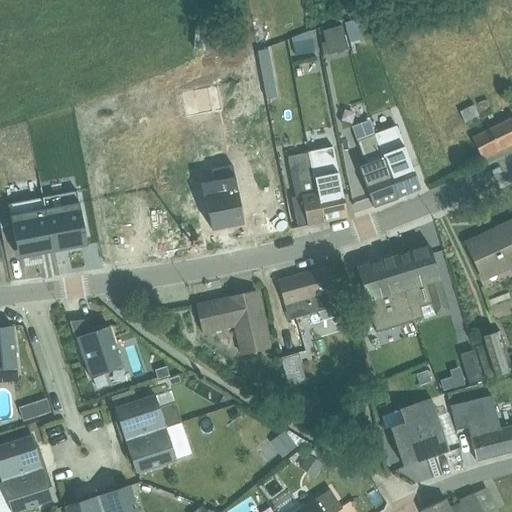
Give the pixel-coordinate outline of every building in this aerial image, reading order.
[(353,19),(342,22),(348,42),(358,39),(353,19)] [(322,31),(328,54),(348,48),(341,26),(322,31)] [(213,51),(214,30),(194,29),(193,50),(213,51)] [(291,35),(291,55),(310,55),(310,35),(291,35)] [(267,48),(257,52),(266,99),(277,97),(267,48)] [(383,88),(376,66),(361,71),(363,80),(373,77),(377,90),(383,88)] [(261,85),(259,76),(223,83),(224,86),(222,86),(227,108),(251,102),(248,88),(261,85)] [(215,105),(202,104),(199,126),(214,127),(214,119),(223,120),(224,111),(215,110),(215,105)] [(473,106),(460,113),(464,123),(477,116),(473,106)] [(511,118),(471,139),(482,160),(511,144),(511,118)] [(373,208),(398,199),(382,149),(372,119),(350,127),(365,165),(358,168),(373,208)] [(268,121),(238,127),(241,139),(246,137),(248,144),(261,141),(260,133),(263,133),(264,134),(270,132),(268,121)] [(234,141),(230,126),(210,131),(213,144),(208,146),(213,166),(231,162),(227,143),(234,141)] [(397,149),(396,145),(382,149),(398,199),(420,190),(404,147),(397,149)] [(323,223),(319,204),(308,154),(288,158),(296,198),(290,199),(297,229),(323,223)] [(243,165),(249,196),(266,193),(260,162),(243,165)] [(345,198),(319,204),(323,223),(349,218),(345,198)] [(16,256),(86,243),(78,199),(8,212),(16,256)] [(234,199),(220,203),(228,242),(241,239),(270,234),(263,206),(253,207),(252,201),(242,203),(242,202),(235,204),(234,199)] [(497,233),(468,246),(484,281),(511,268),(511,222),(502,227),(506,235),(500,237),(497,233)] [(183,249),(200,248),(199,234),(183,235),(183,249)] [(394,257),(414,321),(422,319),(419,308),(431,304),(435,316),(449,312),(429,247),(408,253),(409,254),(395,258),(394,257)] [(376,333),(414,321),(394,257),(379,262),(379,263),(372,265),(371,264),(356,269),(376,333)] [(329,267),(277,282),(288,320),(339,306),(332,281),(335,280),(334,277),(332,278),(329,267)] [(197,309),(196,306),(195,307),(202,334),(235,326),(241,356),(269,350),(256,293),(229,299),(229,301),(197,309)] [(122,368),(109,327),(97,332),(93,320),(69,323),(82,362),(84,362),(90,379),(122,368)] [(0,371),(17,370),(12,327),(0,328),(0,371)] [(511,372),(511,371),(500,332),(482,338),(484,345),(476,348),(485,378),(487,377),(488,379),(511,372)] [(482,382),(473,352),(460,356),(469,386),(482,382)] [(298,355),(280,359),(289,389),(306,384),(298,355)] [(459,365),(449,368),(452,378),(439,382),(442,392),(465,385),(459,365)] [(282,393),(277,377),(265,381),(271,396),(282,393)] [(313,387),(296,394),(305,414),(321,407),(313,387)] [(121,443),(181,423),(175,403),(160,408),(155,396),(114,409),(118,421),(115,423),(121,443)] [(511,426),(500,430),(490,396),(449,406),(455,430),(467,427),(476,462),(511,452),(511,426)] [(403,424),(390,429),(403,466),(416,462),(417,464),(449,453),(430,399),(399,411),(403,424)] [(42,400),(31,404),(35,418),(47,414),(42,400)] [(135,474),(191,455),(181,423),(121,443),(128,463),(131,462),(135,474)] [(297,448),(284,432),(270,442),(282,459),(297,448)] [(45,468),(39,448),(35,449),(31,436),(0,446),(0,479),(1,482),(45,468)] [(322,465),(307,455),(299,468),(314,478),(322,465)] [(48,489),(52,488),(45,468),(1,482),(1,483),(10,511),(19,511),(52,501),(48,489)] [(137,511),(129,486),(117,490),(116,487),(96,493),(101,511),(137,511)] [(297,511),(337,511),(342,509),(330,491),(297,511)] [(101,511),(96,493),(76,500),(77,503),(65,507),(66,511),(101,511)] [(481,511),(474,494),(460,500),(461,503),(449,509),(445,500),(420,511),(481,511)]
